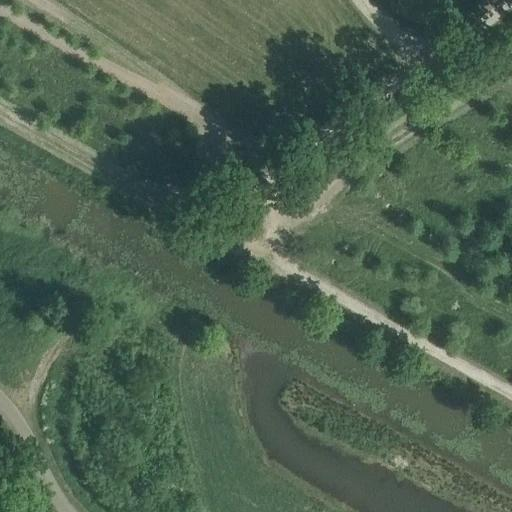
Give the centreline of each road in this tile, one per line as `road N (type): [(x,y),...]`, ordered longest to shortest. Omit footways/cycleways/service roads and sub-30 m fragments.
road 1 (track): [(258,190),(255,206),(271,248),(312,280),(511,393)]
road 2 (unclassified): [(511,0),(258,190)]
road 3 (unclassified): [(3,398),(120,279)]
road 4 (unclassified): [(71,511),(3,398)]
